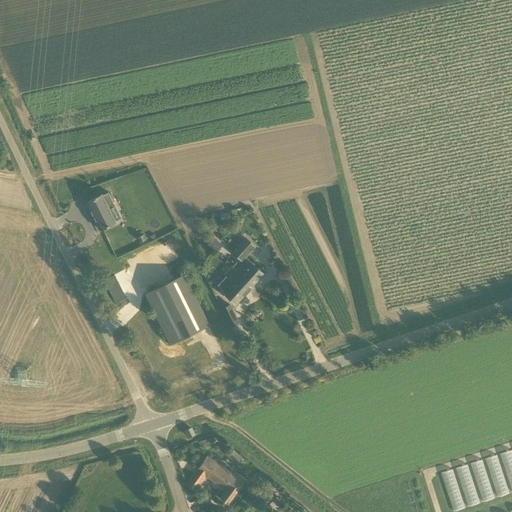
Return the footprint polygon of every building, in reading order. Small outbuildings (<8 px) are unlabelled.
[(102,195),(86,203),(101,230),(116,222),(107,206),(114,203),(108,192),(102,196),(102,195)] [(263,274),(245,257),(256,246),(246,237),(233,251),(242,260),(240,262),(237,261),(233,266),(237,269),(253,285),(263,274)] [(214,250),(220,243),(214,238),(208,245),(214,250)] [(253,285),(237,269),(229,278),(228,280),(226,279),(223,279),(222,280),(220,282),(221,285),(222,286),(226,290),(224,293),(236,304),(253,285)] [(209,325),(184,274),(144,294),(170,344),(209,325)] [(224,314),(232,310),(229,304),(221,308),(224,314)] [(194,434),(191,428),(185,431),(189,437),(194,434)] [(511,491),(511,449),(502,452),(511,491)] [(236,464),(241,458),(233,450),(227,456),(236,464)] [(498,496),(510,493),(498,453),(486,457),(498,496)] [(243,483),(206,456),(186,485),(195,491),(204,478),(205,479),(207,477),(226,491),(220,499),(227,504),(243,483)] [(471,462),(482,501),(495,498),(484,458),(471,462)] [(471,463),(458,466),(466,506),(479,503),(471,463)] [(454,511),(466,507),(453,468),(441,472),(454,511)] [(271,508),(280,500),(274,494),(266,501),(271,508)]
